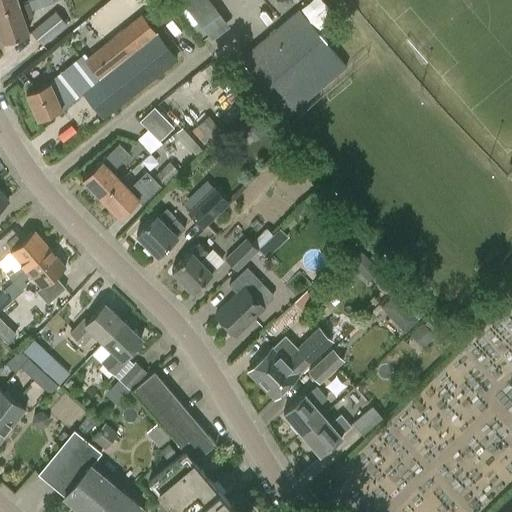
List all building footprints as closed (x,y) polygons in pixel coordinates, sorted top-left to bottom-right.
[(0,0),(0,10),(17,4),(15,0),(0,0)] [(53,0),(29,0),(33,9),(54,2),(53,0)] [(211,40),(229,26),(208,0),(188,0),(186,2),(183,4),(211,40)] [(17,6),(17,4),(0,10),(0,32),(3,42),(27,34),(23,21),(34,17),(29,2),(17,6)] [(55,10),(31,31),(43,44),(67,24),(55,10)] [(240,60),(287,116),(346,66),(316,31),(299,10),(240,60)] [(82,55),(49,82),(25,93),(37,120),(61,109),(60,108),(98,78),(120,105),(178,59),(141,13),(85,58),(82,55)] [(159,141),(174,127),(154,107),(139,121),(159,141)] [(208,114),(192,130),(205,144),(221,129),(208,114)] [(261,133),(266,127),(261,123),(256,130),(261,133)] [(200,149),(181,127),(175,132),(175,131),(162,143),(163,144),(162,145),(167,150),(181,137),(196,153),(200,149)] [(101,160),(101,161),(82,179),(100,198),(119,180),(111,172),(129,154),(118,143),(101,160)] [(166,185),(179,171),(169,162),(156,175),(166,185)] [(119,180),(100,198),(120,218),(137,201),(141,205),(161,185),(146,170),(128,189),(119,180)] [(203,228),(230,201),(214,185),(214,186),(206,179),(184,202),(190,208),(187,212),(203,228)] [(0,206),(8,199),(0,189),(0,206)] [(167,208),(157,216),(156,215),(136,235),(145,244),(143,246),(150,253),(152,251),(157,256),(177,236),(176,236),(185,227),(167,208)] [(269,224),(253,244),(269,256),(284,235),(269,224)] [(34,230),(22,239),(12,228),(0,237),(0,265),(12,279),(49,248),(34,230)] [(258,249),(246,237),(225,259),(238,270),(258,249)] [(200,243),(191,251),(170,271),(181,282),(180,283),(187,291),(189,290),(192,292),(212,272),(211,272),(224,260),(213,248),(208,252),(200,243)] [(65,266),(49,248),(12,279),(20,289),(26,283),(23,280),(29,274),(40,287),(36,290),(48,303),(66,287),(55,275),(65,266)] [(228,285),(236,293),(214,315),(233,335),(262,307),(249,293),(260,283),(246,268),(228,285)] [(3,289),(0,292),(0,310),(12,299),(3,289)] [(306,290),(272,321),(283,333),(316,301),(306,290)] [(379,307),(404,331),(419,316),(393,292),(379,307)] [(104,303),(87,321),(84,319),(70,332),(82,344),(93,334),(102,342),(123,321),(104,303)] [(371,311),(364,318),(368,322),(375,315),(371,311)] [(102,342),(111,351),(101,362),(114,374),(128,359),(125,356),(141,338),(123,321),(102,342)] [(285,334),(272,347),(271,347),(247,371),(273,398),(298,374),(333,339),(320,326),(298,347),(285,334)] [(35,336),(22,349),(32,360),(45,347),(35,336)] [(58,385),(19,348),(16,353),(6,363),(15,371),(20,365),(50,393),(58,385)] [(333,348),(308,371),(319,383),(344,359),(333,348)] [(137,361),(120,379),(130,389),(148,370),(137,361)] [(213,483),(195,461),(216,444),(154,371),(131,390),(183,452),(146,483),(170,511),(236,511),(229,503),(229,502),(221,493),(213,483)] [(317,386),(305,396),(304,394),(282,413),(301,434),(322,415),(315,406),(326,397),(317,386)] [(0,440),(24,409),(0,390),(0,440)] [(372,405),(352,422),(362,434),(382,416),(372,405)] [(330,424),(322,415),(301,434),(319,455),(341,437),(339,435),(350,425),(341,414),(330,424)] [(92,438),(105,449),(118,433),(105,422),(92,438)] [(107,507),(121,490),(91,465),(101,452),(73,430),(37,474),(63,495),(63,496),(81,511),(91,511),(101,501),(107,507)] [(160,450),(166,457),(174,452),(168,444),(160,450)] [(101,501),(91,511),(145,511),(146,510),(139,505),(121,490),(107,507),(101,501)]
